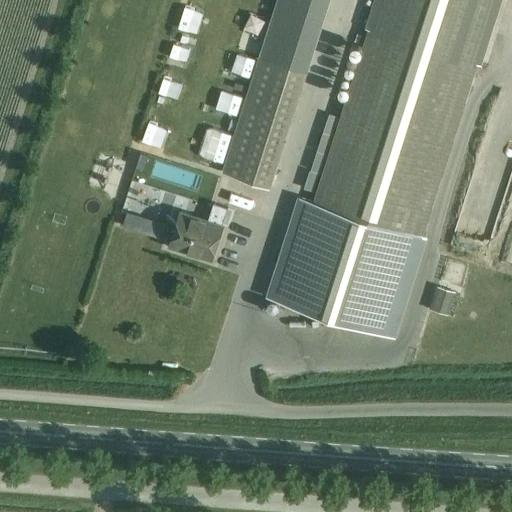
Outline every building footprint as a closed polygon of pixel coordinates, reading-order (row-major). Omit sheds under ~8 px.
[(277,0),(260,56),(306,71),(328,0),(277,0)] [(422,235),(477,62),(478,63),(498,0),(377,0),(368,28),(370,28),(314,200),(298,195),(266,297),(391,336),(423,236),(422,235)] [(231,24),(235,7),(210,1),(206,18),(231,24)] [(207,55),(208,37),(194,36),(193,54),(207,55)] [(260,56),(223,172),(269,186),(306,71),(260,56)] [(194,100),(201,80),(183,74),(176,93),(194,100)] [(170,112),(166,130),(186,135),(190,116),(170,112)] [(228,195),(241,200),(246,186),(233,181),(228,195)] [(180,211),(169,246),(211,259),(228,207),(213,202),(208,220),(180,211)] [(436,285),(429,307),(443,311),(449,289),(436,285)] [(511,505),(493,487),(486,495),(504,511),(511,511),(511,505)]
